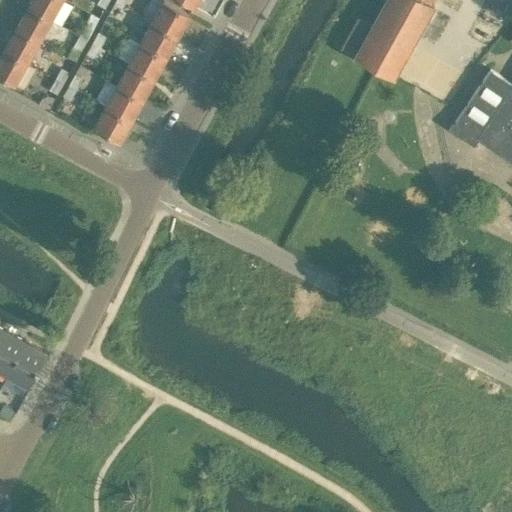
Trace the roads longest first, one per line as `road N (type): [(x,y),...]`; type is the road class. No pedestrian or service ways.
road 1 (residential): [(19,448),(150,193)]
road 2 (residential): [(150,193),(254,0)]
road 3 (residential): [(150,193),(0,113)]
